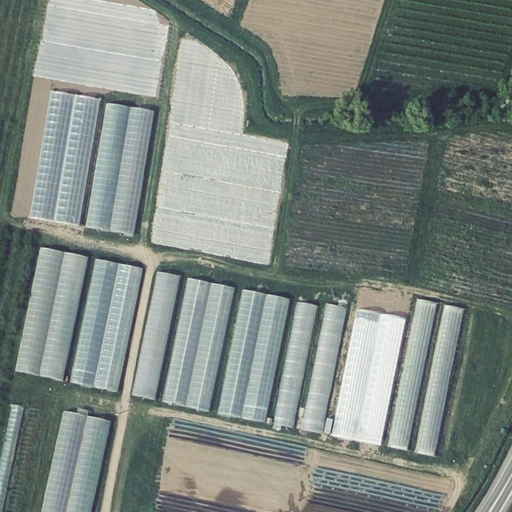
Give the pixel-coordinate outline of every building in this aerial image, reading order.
[(144,161),(97,154),(87,227),(134,233),(144,161)] [(40,334),(52,257),(43,255),(32,332),(40,334)] [(61,258),(58,273),(69,275),(71,260),(61,258)] [(73,381),(120,390),(142,266),(95,258),(73,381)] [(333,435),(352,439),(380,290),(362,287),(333,435)] [(382,444),(406,295),(387,292),(363,441),(382,444)] [(414,298),(392,446),(412,449),(434,301),(414,298)] [(291,325),(275,424),(296,427),(316,304),(299,301),(295,325),(291,325)] [(303,429),(324,432),(346,306),(325,302),(303,429)] [(436,455),(463,307),(444,304),(417,452),(436,455)] [(147,320),(133,394),(157,398),(171,315),(160,313),(158,322),(147,320)] [(219,412),(267,421),(285,320),(274,318),(273,325),(274,325),(272,335),(258,333),(257,338),(249,337),(247,344),(231,341),(219,412)] [(163,400),(211,409),(225,328),(225,327),(213,325),(210,340),(201,338),(201,337),(185,334),(185,336),(175,335),(163,400)] [(20,420),(22,406),(15,406),(13,420),(20,420)]
